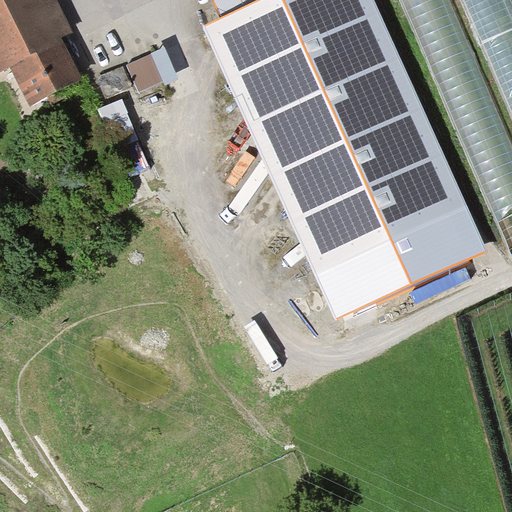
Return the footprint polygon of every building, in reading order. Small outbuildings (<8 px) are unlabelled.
[(58,0),(0,0),(0,73),(10,68),(30,107),(85,79),(65,40),(76,34),(58,0)] [(372,0),(254,0),(204,23),(337,318),(486,251),(372,0)] [(511,146),(450,0),(399,0),(510,263),(511,262),(511,146)] [(511,0),(461,0),(511,115),(511,0)] [(164,49),(128,66),(140,91),(163,81),(165,86),(178,80),(164,49)] [(124,99),(100,109),(129,176),(153,166),(124,99)]
